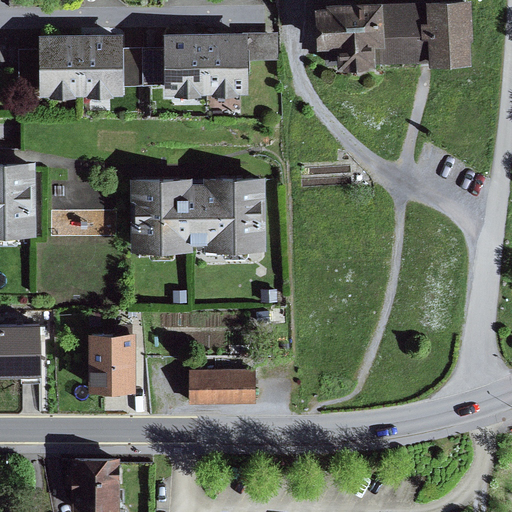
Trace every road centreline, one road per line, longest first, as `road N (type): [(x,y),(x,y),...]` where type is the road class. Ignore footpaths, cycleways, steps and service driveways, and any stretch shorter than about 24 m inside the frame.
road 1 (secondary): [(194,434),(321,435),(402,424),(511,394)]
road 2 (unclassified): [(0,19),(263,16)]
road 3 (secondary): [(0,432),(194,434)]
